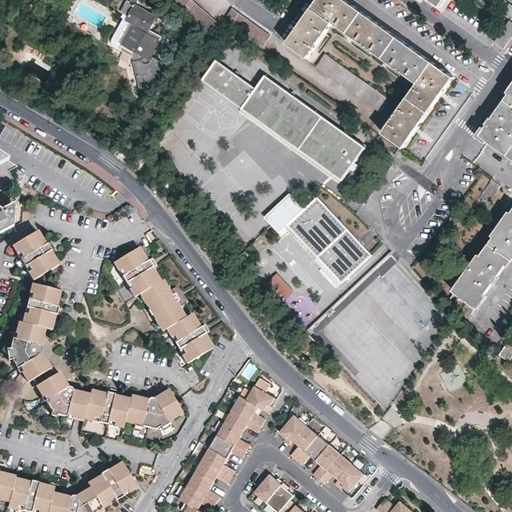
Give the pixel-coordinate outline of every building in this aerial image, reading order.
[(220,23),(193,0),(169,0),(210,35),(220,23)] [(348,0),(317,0),(309,11),(288,41),(309,57),(334,21),(418,82),(382,131),(403,146),(415,129),(441,93),(454,76),(423,54),(382,24),(348,0)] [(149,60),(161,37),(149,30),(156,17),(128,1),(121,13),(127,17),(126,20),(134,24),(123,44),(149,60)] [(271,34),(233,7),(224,20),(262,47),(271,34)] [(504,47),(511,35),(511,20),(510,19),(494,40),(504,47)] [(389,99),(326,53),(317,65),(380,111),(389,99)] [(367,146),(266,74),(257,88),(218,60),(203,81),(218,92),(258,119),(342,180),(367,146)] [(0,75),(5,79),(8,73),(0,67),(0,75)] [(497,109),(479,134),(511,157),(511,87),(505,98),(497,109)] [(15,227),(16,206),(11,208),(7,202),(11,200),(8,193),(10,191),(6,183),(9,182),(5,175),(13,170),(13,169),(14,169),(14,168),(13,168),(0,159),(0,235),(15,227)] [(372,254),(318,195),(304,207),(295,198),(291,194),(266,218),(272,224),(278,232),(287,223),(341,282),(342,282),(372,254)] [(511,210),(447,301),(467,315),(468,316),(469,315),(475,307),(490,286),(511,254),(511,210)] [(30,271),(27,274),(31,280),(32,282),(55,268),(47,254),(52,251),(48,244),(43,247),(35,235),(23,241),(12,248),(17,257),(20,255),(23,260),(20,262),(24,269),(28,267),(30,271)] [(184,352),(181,354),(186,362),(211,345),(202,332),(206,330),(203,326),(201,323),(197,324),(189,312),(182,316),(176,305),(180,302),(177,298),(174,293),(169,286),(165,288),(158,278),(156,279),(147,265),(150,263),(149,261),(147,259),(144,261),(135,248),(135,247),(110,263),(111,263),(114,269),(117,267),(121,273),(118,275),(123,283),(127,281),(131,287),(127,289),(131,295),(135,293),(138,297),(141,295),(144,300),(141,302),(145,309),(148,307),(152,312),(153,313),(150,316),(154,322),(157,320),(160,324),(157,326),(160,331),(164,328),(168,335),(171,333),(175,339),(172,341),(177,348),(180,346),(184,352)] [(294,290),(277,272),(263,285),(280,303),(294,290)] [(25,369),(23,370),(28,379),(50,365),(45,357),(43,352),(41,350),(42,347),(41,344),(45,327),(51,329),(52,323),(54,315),(59,316),(60,310),(56,308),(59,293),(31,286),(29,293),(33,294),(31,300),(27,300),(26,306),(30,308),(28,314),(24,313),(23,320),(20,320),(17,330),(19,330),(18,336),(13,335),(11,345),(11,350),(12,357),(17,366),(21,363),(25,369)] [(304,356),(316,346),(304,333),(293,343),(304,356)] [(21,371),(23,370),(25,369),(21,363),(17,366),(21,371)] [(168,423),(175,419),(184,413),(171,391),(167,393),(159,398),(155,395),(152,396),(134,391),(133,390),(131,394),(130,393),(117,389),(117,385),(110,383),(108,388),(100,385),(94,384),(92,390),(76,386),(74,384),(70,383),(62,368),(37,383),(43,392),(46,391),(49,395),(46,398),(52,408),(54,407),(58,409),(57,413),(66,416),(67,412),(74,414),(73,417),(75,418),(84,420),(85,417),(93,418),(94,415),(100,416),(99,420),(108,423),(109,419),(116,421),(115,424),(124,426),(125,421),(136,424),(143,426),(157,429),(168,423)] [(279,396),(258,384),(250,399),(261,405),(273,412),(275,407),(276,407),(276,406),(274,405),(279,396)] [(261,405),(250,399),(243,395),(236,408),(265,425),(269,419),(269,418),(258,411),(261,405)] [(265,425),(236,408),(228,421),(246,432),(250,425),(261,432),(262,430),(265,425)] [(310,425),(298,414),(282,432),(289,438),(288,440),(293,445),(297,440),(310,425)] [(246,432),(228,421),(221,433),(250,450),(254,444),(254,443),(243,437),(246,432)] [(322,434),(310,425),(297,440),(302,445),(294,454),(295,454),(300,459),(322,434)] [(250,450),(221,433),(213,446),(232,457),(235,451),(246,457),(247,456),(250,450)] [(333,444),(322,434),(300,459),(305,463),(306,464),(314,455),(320,460),(333,444)] [(345,453),(333,444),(320,460),(324,464),(317,473),(317,474),(323,479),(345,453)] [(232,457),(213,446),(206,459),(235,476),(239,470),(228,463),(232,457)] [(356,463),(345,453),(323,479),(328,483),(329,483),(337,475),(342,479),(356,463)] [(11,498),(16,475),(17,473),(6,470),(8,461),(0,459),(0,495),(1,496),(2,492),(8,493),(7,497),(11,498)] [(42,475),(37,473),(35,473),(33,479),(16,475),(11,498),(10,503),(17,505),(18,502),(26,503),(25,507),(33,509),(34,506),(41,507),(40,511),(42,511),(91,511),(95,510),(95,511),(97,511),(106,508),(105,505),(140,486),(127,459),(112,467),(110,463),(103,467),(105,472),(91,480),(94,485),(77,493),(76,493),(75,493),(74,493),(72,495),(55,490),(57,485),(41,481),(42,475)] [(235,476),(206,459),(198,472),(217,483),(220,476),(232,483),(232,482),(235,476)] [(368,473),(356,463),(342,479),(338,483),(343,487),(344,488),(346,486),(353,492),(368,473)] [(217,483),(198,472),(190,485),(220,502),(224,496),(224,495),(213,489),(217,483)] [(279,478),(273,473),(258,491),(270,502),(285,484),(279,478)] [(291,489),(285,484),(270,502),(282,511),(288,506),(294,499),(298,495),(291,489)] [(220,502),(190,485),(183,498),(188,501),(201,509),(205,502),(216,509),(217,508),(220,502)] [(417,511),(403,499),(398,505),(389,497),(388,498),(384,503),(394,511),(417,511)] [(300,504),(294,499),(288,506),(294,511),(300,504)] [(206,511),(201,509),(188,501),(184,508),(189,511),(188,511),(206,511)] [(394,511),(384,503),(380,508),(379,509),(382,511),(394,511)]
